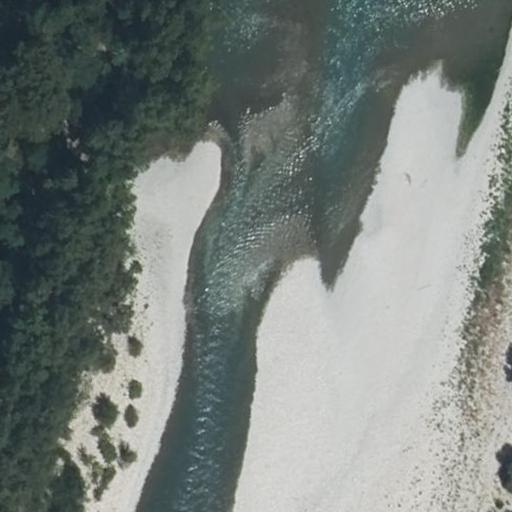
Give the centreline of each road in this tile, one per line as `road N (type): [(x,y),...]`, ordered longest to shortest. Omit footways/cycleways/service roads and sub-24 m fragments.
road 1 (track): [(76,105),(0,300)]
road 2 (track): [(0,102),(11,114),(41,121),(76,105),(127,0)]
